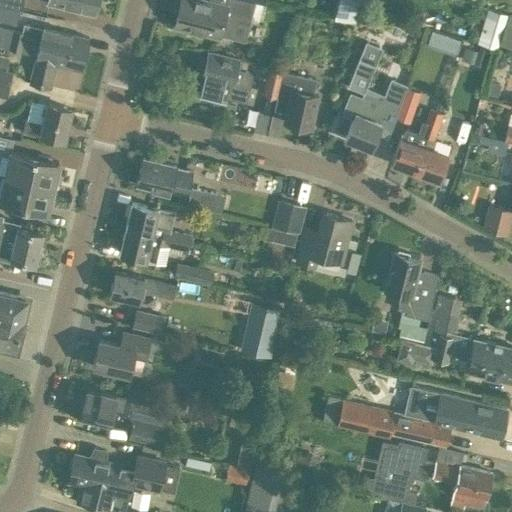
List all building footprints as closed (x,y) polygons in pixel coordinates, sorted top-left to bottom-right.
[(0,0),(0,4),(18,8),(24,10),(24,0),(0,0)] [(98,0),(48,0),(48,3),(95,14),(98,0)] [(261,4),(262,0),(260,0),(228,0),(228,4),(208,0),(180,0),(175,27),(221,38),(222,35),(245,40),(254,2),(261,4)] [(362,0),(337,0),(333,16),(355,22),(355,19),(357,20),(362,0)] [(0,18),(15,23),(18,8),(0,4),(0,18)] [(495,46),(506,12),(487,6),(476,40),(495,46)] [(355,22),(350,39),(364,42),(369,23),(357,20),(355,19),(355,22)] [(0,44),(9,47),(14,27),(0,23),(0,44)] [(14,28),(12,37),(86,53),(89,38),(24,23),(23,30),(14,28)] [(511,25),(506,23),(499,44),(511,47),(511,25)] [(443,43),(444,38),(446,33),(432,28),(426,44),(440,49),(443,43)] [(86,53),(12,37),(9,50),(20,53),(20,52),(37,55),(30,83),(50,87),(55,64),(82,70),(86,53)] [(487,67),(491,50),(479,46),(478,50),(466,46),(461,59),(487,67)] [(208,52),(208,53),(204,55),(202,62),(205,64),(198,93),(198,94),(225,100),(226,97),(246,102),(252,75),(236,72),(239,59),(208,52)] [(277,96),(283,72),(284,69),(269,65),(263,92),(277,96)] [(0,70),(0,82),(9,84),(12,73),(0,70)] [(283,72),(277,96),(274,109),(286,112),(284,122),(311,128),(318,96),(312,94),(316,80),(283,72)] [(496,95),(499,82),(488,79),(485,92),(496,95)] [(0,95),(6,97),(9,84),(0,82),(0,95)] [(396,117),(407,88),(392,82),(385,100),(363,92),(362,95),(351,91),(341,114),(353,118),(345,137),(370,148),(377,132),(388,136),(396,117)] [(407,88),(396,117),(409,122),(421,92),(407,86),(407,88)] [(65,139),(72,109),(48,104),(43,125),(26,121),(23,133),(41,137),(42,134),(65,139)] [(426,121),(438,125),(443,112),(437,110),(430,108),(426,121)] [(438,125),(426,121),(422,120),(418,132),(405,128),(402,138),(399,137),(390,162),(415,171),(428,136),(434,138),(438,125)] [(481,123),(474,121),(471,130),(479,132),(481,123)] [(480,134),(471,132),(469,140),(476,141),(478,140),(480,134)] [(504,140),(480,134),(478,142),(495,146),(505,148),(507,141),(504,140)] [(428,136),(415,171),(440,180),(449,154),(425,146),(428,136)] [(10,151),(5,176),(53,187),(54,180),(57,181),(60,167),(57,167),(58,162),(50,160),(51,158),(38,154),(37,157),(10,151)] [(209,211),(213,192),(189,187),(193,172),(175,168),(176,166),(143,158),(136,186),(169,193),(170,192),(180,194),(177,203),(209,211)] [(51,195),(53,187),(5,176),(0,196),(0,201),(25,208),(25,211),(38,214),(39,211),(47,213),(48,209),(51,209),(54,196),(51,195)] [(298,231),(300,232),(307,205),(279,198),(273,225),(274,225),(274,226),(298,231)] [(175,213),(158,209),(132,203),(126,227),(190,242),(191,236),(171,231),(175,213)] [(511,217),(511,208),(489,203),(484,228),(508,234),(511,217)] [(341,260),(351,220),(322,213),(315,240),(302,236),(296,260),(314,265),(317,253),(341,260)] [(0,256),(35,265),(36,262),(39,263),(41,252),(38,251),(42,233),(19,228),(20,225),(2,221),(3,218),(0,217),(0,256)] [(274,226),(273,228),(267,226),(265,238),(294,245),(298,231),(274,226)] [(166,264),(170,246),(188,250),(190,242),(126,227),(120,253),(166,264)] [(251,255),(270,259),(273,248),(254,243),(251,255)] [(356,263),(359,254),(351,251),(349,261),(356,263)] [(385,289),(401,293),(397,308),(407,311),(406,314),(429,319),(439,276),(417,270),(420,258),(394,252),(385,289)] [(210,283),(213,269),(176,261),(173,274),(210,283)] [(173,299),(176,285),(115,271),(110,295),(139,302),(141,291),(173,299)] [(0,347),(1,344),(15,347),(27,299),(0,292),(0,347)] [(281,307),(250,300),(239,349),(270,356),(281,307)] [(460,351),(511,363),(511,346),(456,334),(460,314),(432,308),(424,343),(450,349),(460,351)] [(285,323),(302,328),(305,316),(306,314),(288,309),(288,312),(285,323)] [(159,332),(162,317),(136,311),(133,326),(159,332)] [(403,322),(400,334),(423,340),(426,328),(403,322)] [(145,360),(150,339),(123,332),(120,345),(99,340),(92,367),(129,376),(133,357),(145,360)] [(434,358),(447,361),(450,349),(424,343),(402,338),(397,359),(413,362),(414,358),(433,363),(434,358)] [(218,350),(215,363),(226,366),(230,354),(218,350)] [(511,381),(511,363),(460,351),(458,358),(468,360),(466,370),(511,381)] [(405,412),(393,409),(342,398),(336,424),(387,436),(388,431),(446,444),(450,425),(500,437),(506,408),(411,386),(405,412)] [(160,445),(167,416),(151,412),(154,403),(101,391),(100,394),(87,391),(81,417),(109,423),(112,411),(126,414),(127,408),(151,413),(148,426),(132,423),(129,438),(160,445)] [(228,425),(240,427),(242,417),(230,414),(228,425)] [(241,440),(235,464),(249,467),(255,443),(241,440)] [(403,501),(414,503),(417,492),(407,489),(411,474),(420,476),(427,446),(398,440),(398,443),(382,440),(370,492),(403,500),(403,501)] [(132,487),(132,485),(132,484),(155,490),(162,462),(137,455),(133,468),(108,462),(108,449),(94,446),(89,457),(75,454),(74,458),(71,459),(69,465),(71,467),(71,470),(100,477),(100,479),(132,487)] [(312,475),(317,454),(304,451),(304,454),(299,471),(312,475)] [(210,461),(187,455),(185,464),(208,469),(210,461)] [(486,497),(492,472),(459,464),(459,466),(435,461),(432,477),(455,482),(453,490),(467,493),(465,503),(483,507),(485,497),(486,497)] [(228,463),(224,479),(244,483),(247,468),(228,463)] [(243,511),(273,511),(283,474),(255,467),(243,511)] [(122,511),(125,511),(132,487),(100,479),(100,477),(71,470),(68,481),(81,485),(77,501),(122,511)] [(288,491),(299,493),(300,485),(290,483),(288,491)] [(414,503),(403,501),(400,511),(435,511),(436,511),(414,506),(414,503)]
